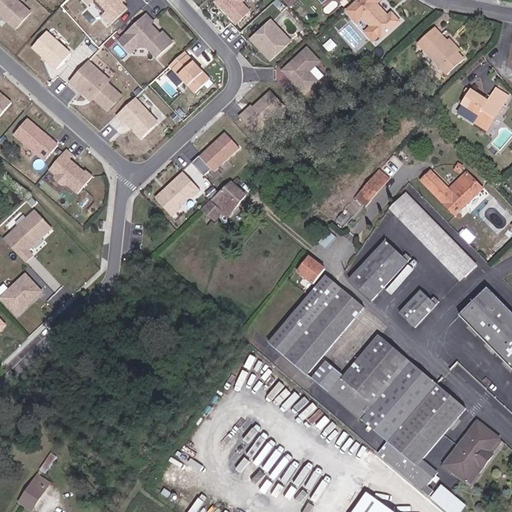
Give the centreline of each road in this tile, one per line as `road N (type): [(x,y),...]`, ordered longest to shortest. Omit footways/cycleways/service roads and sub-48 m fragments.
road 1 (residential): [(135,180),(122,191),(111,278),(0,389)]
road 2 (residential): [(176,0),(233,65),(235,81),(135,180)]
road 3 (residential): [(135,180),(0,57)]
